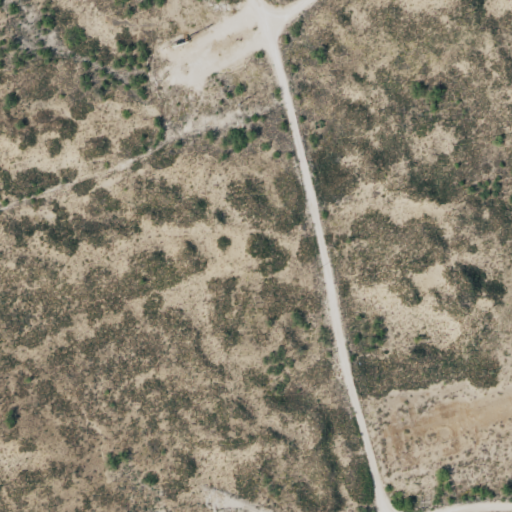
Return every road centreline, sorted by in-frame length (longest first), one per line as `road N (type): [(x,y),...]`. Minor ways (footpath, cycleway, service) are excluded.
road 1 (track): [(356,511),(348,376),(278,149),(268,89),(248,74),(153,104),(43,74),(18,39)]
road 2 (track): [(0,242),(278,149)]
